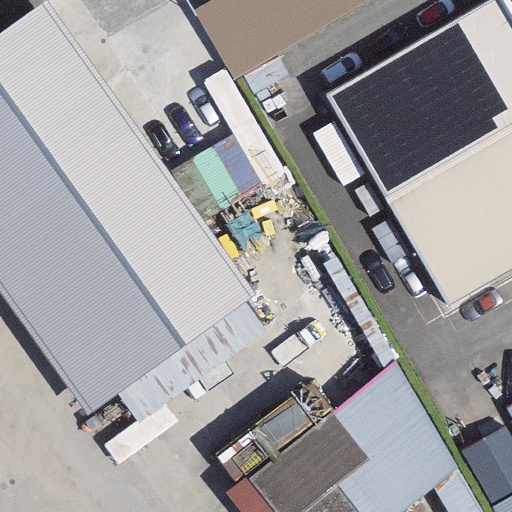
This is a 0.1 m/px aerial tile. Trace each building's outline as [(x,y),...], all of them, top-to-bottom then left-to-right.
[(197,0),(236,72),(372,0),(197,0)] [(511,271),(511,34),(494,3),(316,101),(435,314),(511,271)] [(263,327),(30,4),(0,24),(0,246),(98,383),(111,373),(141,415),(263,327)] [(395,356),(234,473),(262,511),(413,511),(476,467),(395,356)] [(511,511),(511,411),(507,415),(511,423),(511,500),(492,511),(511,511)]
